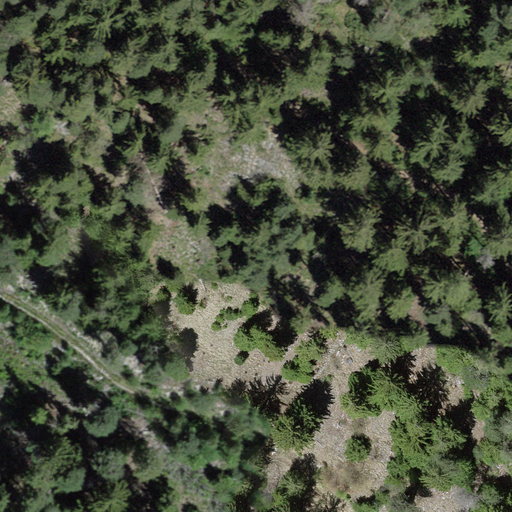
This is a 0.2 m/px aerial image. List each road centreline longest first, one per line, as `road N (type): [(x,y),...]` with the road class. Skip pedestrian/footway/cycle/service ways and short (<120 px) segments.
road 1 (track): [(511,271),(476,232),(352,185),(287,108),(109,0)]
road 2 (track): [(0,291),(268,437),(356,511)]
